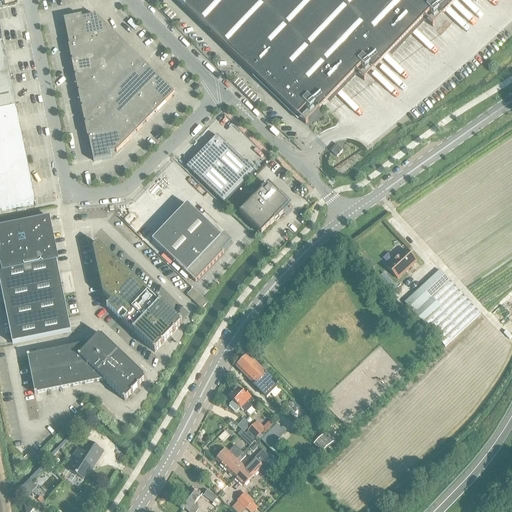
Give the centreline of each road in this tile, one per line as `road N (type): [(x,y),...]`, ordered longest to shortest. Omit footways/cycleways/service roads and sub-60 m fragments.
road 1 (unclassified): [(223,91),(126,190),(75,190),(29,0)]
road 2 (tertiary): [(347,217),(249,314),(134,511)]
road 3 (tertiary): [(347,217),(511,101)]
road 4 (unclassified): [(347,217),(223,91)]
road 5 (unclassified): [(223,91),(130,0)]
